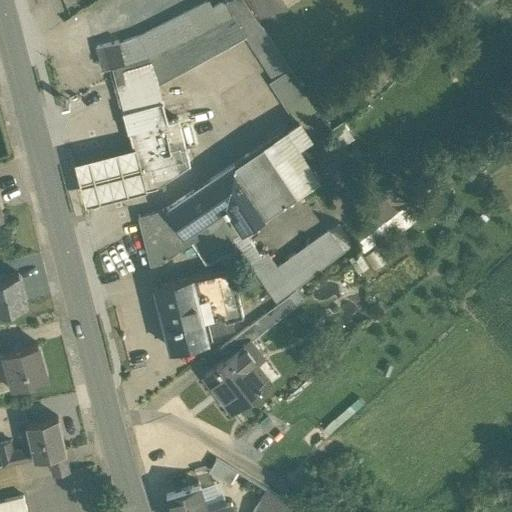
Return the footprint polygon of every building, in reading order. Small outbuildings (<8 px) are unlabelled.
[(273,42),(244,0),(227,0),(222,3),(230,15),(245,38),(256,54),(273,42)] [(205,1),(142,33),(152,54),(167,47),(216,22),(210,9),(205,1)] [(210,9),(216,22),(230,15),(222,3),(210,9)] [(230,15),(167,47),(179,71),(245,38),(230,15)] [(118,39),(96,45),(102,69),(112,66),(113,69),(125,64),(118,39)] [(295,76),(273,42),(256,54),(278,87),(295,76)] [(179,71),(167,47),(152,54),(149,56),(158,82),(179,71)] [(125,64),(113,69),(120,95),(156,82),(158,82),(149,56),(125,64)] [(295,76),(278,87),(289,103),(305,93),(306,92),(295,76)] [(156,82),(120,95),(124,110),(162,100),(156,82)] [(329,101),(317,84),(306,92),(305,93),(316,109),(329,101)] [(124,110),(122,110),(125,122),(128,131),(129,131),(168,120),(165,111),(162,100),(124,110)] [(168,120),(129,131),(133,146),(144,187),(159,184),(190,163),(178,117),(168,120)] [(295,121),(167,207),(191,241),(202,234),(222,220),(232,235),(244,228),(319,177),(298,145),(307,139),(295,121)] [(101,154),(75,161),(86,203),(111,196),(144,187),(133,146),(101,154)] [(398,188),(375,204),(385,217),(407,202),(398,188)] [(167,207),(138,214),(151,263),(162,260),(191,241),(167,207)] [(400,208),(386,219),(392,228),(406,217),(400,208)] [(222,220),(202,234),(217,257),(238,243),(232,235),(222,220)] [(278,265),(261,278),(277,302),(344,250),(330,227),(278,265)] [(261,254),(244,228),(232,235),(238,243),(250,262),(261,254)] [(261,254),(250,262),(261,278),(278,265),(268,250),(261,254)] [(232,266),(193,275),(202,317),(223,312),(225,320),(229,319),(243,315),(232,266)] [(0,277),(0,310),(26,304),(18,273),(0,277)] [(193,275),(156,285),(170,347),(207,338),(205,328),(202,317),(193,275)] [(210,332),(231,327),(229,319),(225,320),(223,312),(202,317),(205,328),(209,327),(210,332)] [(251,323),(219,347),(227,356),(249,339),(250,340),(259,333),(251,323)] [(227,356),(204,374),(232,410),(261,388),(247,370),(263,357),(250,340),(249,339),(227,356)] [(37,344),(5,352),(13,384),(45,376),(37,344)] [(58,417),(27,424),(32,446),(35,457),(50,454),(64,451),(65,450),(58,417)] [(9,440),(0,442),(0,456),(2,465),(35,457),(32,446),(12,451),(9,440)] [(64,451),(50,454),(54,473),(68,469),(64,451)] [(236,470),(216,458),(208,470),(229,482),(236,470)] [(217,480),(200,486),(207,509),(225,503),(217,480)] [(225,503),(207,509),(200,486),(199,483),(166,494),(171,511),(234,511),(231,501),(225,503)] [(288,501),(266,488),(262,495),(283,508),(288,501)] [(27,511),(23,494),(0,499),(0,511),(27,511)] [(283,508),(262,495),(251,511),(282,511),(284,509),(283,508)]
